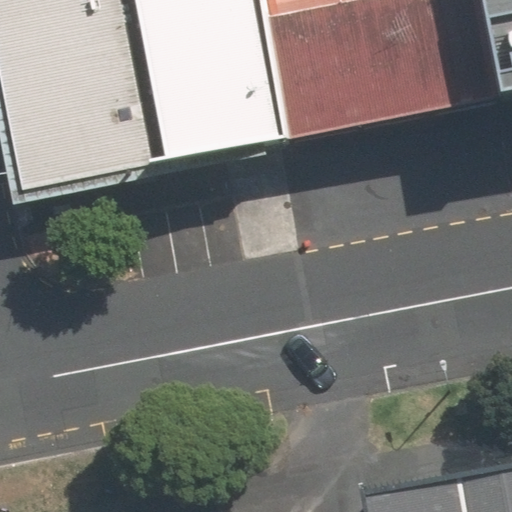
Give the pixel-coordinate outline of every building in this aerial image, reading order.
[(0,0),(0,28),(31,199),(291,153),(289,143),(263,0),(0,0)] [(263,0),(289,143),(505,101),(485,0),(263,0)] [(511,99),(511,0),(485,0),(505,101),(511,99)] [(356,437),(367,491),(511,462),(511,405),(475,413),(468,378),(398,392),(405,427),(356,437)] [(511,511),(511,473),(366,499),(368,511),(511,511)]
